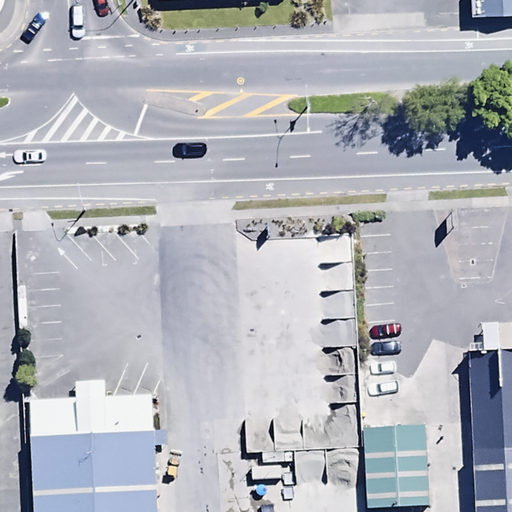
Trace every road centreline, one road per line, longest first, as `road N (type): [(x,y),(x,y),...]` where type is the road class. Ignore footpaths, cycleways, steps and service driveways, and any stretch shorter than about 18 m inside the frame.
road 1 (trunk): [(480,149),(0,171)]
road 2 (trunk): [(71,75),(511,67)]
road 3 (trunk): [(480,149),(308,125),(158,126),(71,75)]
